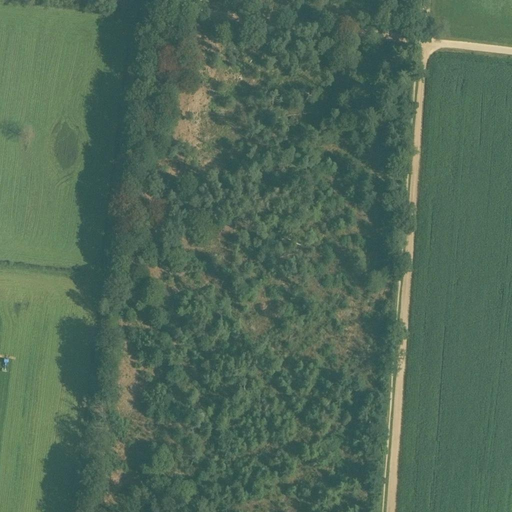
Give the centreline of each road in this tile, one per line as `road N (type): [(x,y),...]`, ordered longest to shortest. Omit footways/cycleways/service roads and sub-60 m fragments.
road 1 (track): [(424,41),(388,511)]
road 2 (track): [(424,41),(121,0)]
